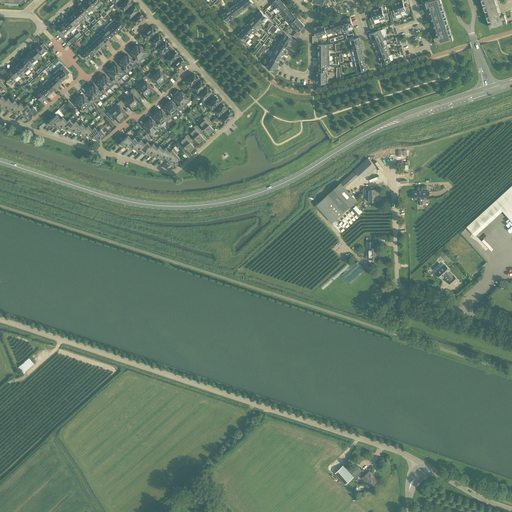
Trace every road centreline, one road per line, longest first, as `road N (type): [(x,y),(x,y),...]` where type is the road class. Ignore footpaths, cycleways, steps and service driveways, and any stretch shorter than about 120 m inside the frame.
road 1 (secondary): [(0,161),(128,201),(212,204),(269,189),(396,121),(489,91)]
road 2 (unclassified): [(423,464),(0,321)]
road 3 (residential): [(94,148),(177,170),(240,114),(194,67)]
road 4 (unclassified): [(511,328),(404,293),(395,237)]
road 5 (residential): [(26,126),(152,20)]
road 6 (residential): [(194,67),(94,148)]
